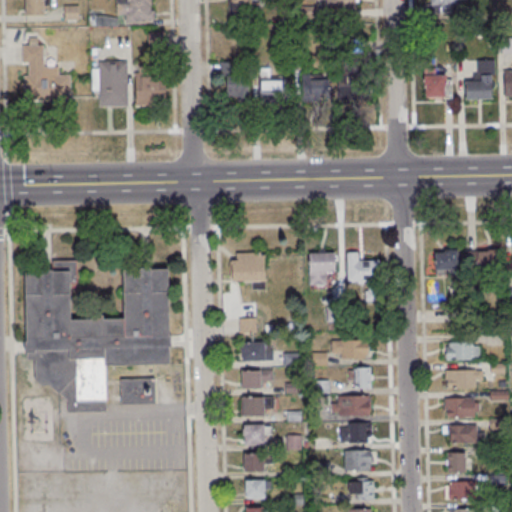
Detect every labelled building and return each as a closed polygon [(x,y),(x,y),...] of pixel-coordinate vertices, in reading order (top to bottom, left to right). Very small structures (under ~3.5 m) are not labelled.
[(24,0),(25,16),(45,16),(45,0),(24,0)] [(116,0),(117,16),(91,16),(91,26),(118,26),(118,20),(154,19),(154,0),(116,0)] [(356,0),(326,0),(327,12),(356,12),(356,0)] [(429,0),(429,8),(457,8),(457,0),(429,0)] [(65,6),(65,20),(79,20),(79,6),(65,6)] [(25,97),(71,97),(71,75),(59,75),(59,66),(45,66),(45,45),(37,45),(36,42),(22,42),(22,64),(25,64),(25,97)] [(495,59),(476,59),(476,80),(465,80),(465,99),(495,99),(495,59)] [(128,61),(95,61),(95,90),(100,90),(100,106),(128,106),(128,61)] [(511,69),(503,69),(503,96),(511,96),(511,69)] [(339,71),(339,95),(358,95),(358,71),(339,71)] [(249,105),(249,72),(226,72),(226,105),(249,105)] [(424,98),(451,98),(451,74),(424,74),(424,98)] [(135,75),(135,106),(165,106),(165,75),(135,75)] [(301,75),(301,98),(327,98),(327,75),(301,75)] [(283,101),(283,78),(259,78),(259,101),(283,101)] [(502,249),(470,250),(470,273),(502,272),(502,249)] [(458,250),(435,250),(435,274),(458,274),(458,250)] [(232,283),(265,283),(265,253),(232,253),(232,283)] [(309,253),(309,285),(326,285),(326,272),(335,272),(335,253),(309,253)] [(347,253),(347,283),(378,283),(378,261),(358,261),(358,253),(347,253)] [(26,274),(27,343),(25,343),(25,354),(27,354),(27,361),(36,361),(36,381),(41,386),(50,386),(69,403),(69,414),(107,413),(106,367),(170,366),(170,348),(171,348),(171,337),(170,337),(168,270),(124,271),(125,320),(104,320),(104,315),(92,316),(92,321),(71,321),(70,285),(77,285),(76,262),(53,263),(53,271),(43,271),(43,273),(26,274)] [(368,341),(331,341),(331,359),(368,359),(368,341)] [(445,359),(480,359),(480,342),(445,342),(445,359)] [(266,362),(266,344),(240,344),(240,362),(266,362)] [(349,367),(349,388),(371,388),(371,367),(349,367)] [(445,387),(481,387),(481,370),(445,370),(445,387)] [(241,372),(241,389),(261,389),(261,379),(270,379),(270,372),(241,372)] [(122,406),(121,381),(155,380),(156,405),(122,406)] [(370,395),(339,395),(339,415),(370,415),(370,395)] [(264,416),(264,397),(242,397),(242,416),(264,416)] [(443,417),(476,417),(476,397),(443,397),(443,417)] [(339,422),(339,442),(371,442),(371,422),(339,422)] [(268,445),(268,424),(243,424),(243,445),(268,445)] [(478,431),(478,424),(446,424),(446,442),(485,442),(485,431),(478,431)] [(344,470),(372,470),(372,449),(344,449),(344,470)] [(465,451),(446,451),(446,472),(465,472),(465,451)] [(264,471),(264,453),(243,453),(243,471),(264,471)] [(374,499),(374,478),(348,478),(348,499),(374,499)] [(245,498),(267,498),(267,479),(245,479),(245,498)] [(475,499),(475,481),(446,481),(446,499),(475,499)]
